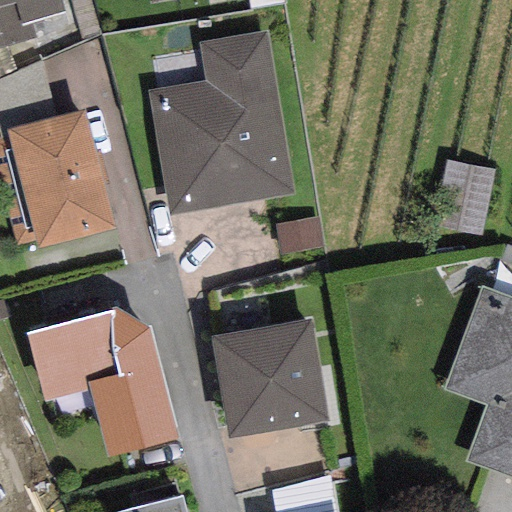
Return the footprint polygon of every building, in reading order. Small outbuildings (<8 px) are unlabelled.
[(0,0),(0,51),(37,40),(33,28),(65,18),(60,0),(0,0)] [(148,0),(150,9),(198,0),(148,0)] [(207,83),(147,94),(169,218),(293,196),(265,36),(201,47),(207,83)] [(84,114),(7,135),(9,140),(0,142),(0,176),(19,247),(33,244),(36,255),(116,234),(84,114)] [(491,173),(446,164),(432,228),(478,237),(491,173)] [(511,303),(481,292),(445,391),(488,407),(465,464),(479,470),(511,482),(511,303)] [(114,316),(27,340),(43,405),(90,394),(107,462),(177,444),(148,334),(114,316)] [(309,327),(213,344),(230,441),(326,425),(309,327)] [(334,511),(329,479),(272,494),(275,511),(334,511)] [(182,511),(180,501),(143,511),(182,511)]
